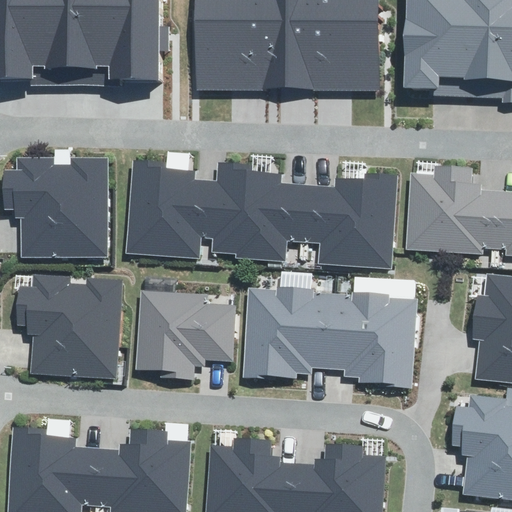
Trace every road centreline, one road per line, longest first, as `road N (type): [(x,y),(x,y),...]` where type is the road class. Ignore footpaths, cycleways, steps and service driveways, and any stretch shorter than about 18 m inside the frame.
road 1 (residential): [(511,141),(0,116)]
road 2 (residential): [(0,388),(388,410),(409,420),(415,444),(409,511)]
